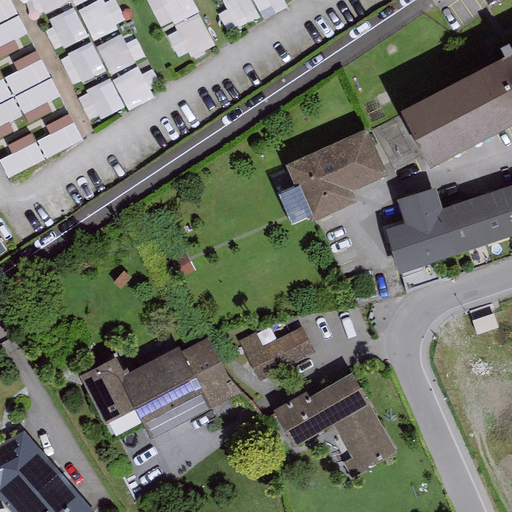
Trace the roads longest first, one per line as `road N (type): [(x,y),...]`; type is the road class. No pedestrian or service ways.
road 1 (residential): [(424,0),(0,284)]
road 2 (residential): [(511,272),(414,304),(392,337),(397,365),(464,511)]
